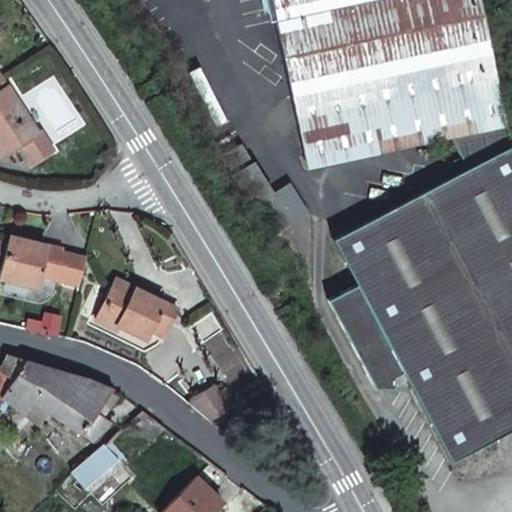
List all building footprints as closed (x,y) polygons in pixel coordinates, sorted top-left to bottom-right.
[(308,171),(507,126),(479,0),(265,0),(271,22),(276,21),(308,171)] [(41,131),(38,133),(8,88),(0,93),(0,92),(0,150),(4,156),(21,144),(33,163),(53,150),(41,131)] [(332,241),(356,287),(327,302),(366,376),(372,373),(377,382),(392,383),(393,378),(402,373),(449,463),(511,430),(511,148),(511,146),(507,126),(451,139),(466,170),(332,241)] [(233,174),(254,162),(243,144),(222,157),(233,174)] [(262,200),(274,193),(254,162),(233,174),(254,207),(262,200)] [(280,228),(308,211),(291,183),(274,193),(262,200),(280,228)] [(26,246),(28,240),(10,236),(9,242),(26,246)] [(0,279),(37,289),(40,277),(80,287),(87,259),(60,252),(61,249),(28,240),(26,246),(9,242),(8,245),(3,268),(0,278),(0,279)] [(0,266),(3,268),(8,245),(0,243),(0,266)] [(142,301),(146,293),(117,278),(113,286),(142,301)] [(164,337),(178,308),(146,293),(142,301),(113,286),(96,320),(117,331),(119,327),(147,340),(151,331),(164,337)] [(27,329),(60,337),(62,328),(43,323),(42,324),(29,321),(27,329)] [(17,355),(9,353),(0,364),(0,401),(4,397),(24,412),(35,399),(90,440),(111,420),(103,414),(117,397),(110,392),(113,388),(89,377),(17,355)] [(390,389),(392,383),(377,382),(372,373),(366,376),(373,390),(390,389)] [(219,393),(215,385),(187,402),(211,421),(230,409),(229,409),(219,393)] [(229,409),(235,405),(225,389),(219,393),(229,409)] [(167,428),(145,410),(131,421),(151,440),(167,428)] [(37,441),(26,453),(61,484),(71,473),(69,471),(70,470),(37,441)] [(102,445),(70,470),(69,471),(71,473),(83,486),(117,459),(102,445)] [(214,511),(226,498),(225,495),(198,473),(166,511),(214,511)]
